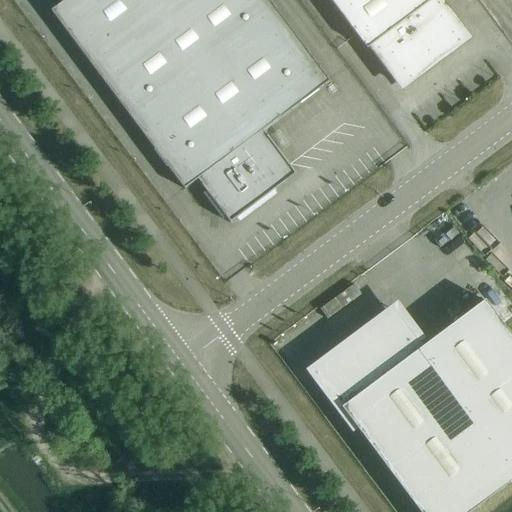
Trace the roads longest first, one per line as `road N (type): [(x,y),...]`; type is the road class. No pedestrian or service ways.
road 1 (unclassified): [(184,366),(511,120)]
road 2 (unclassified): [(184,366),(0,119)]
road 3 (unclassified): [(291,511),(184,366)]
